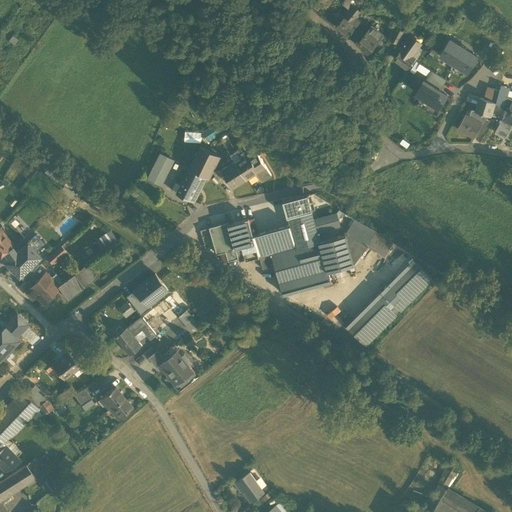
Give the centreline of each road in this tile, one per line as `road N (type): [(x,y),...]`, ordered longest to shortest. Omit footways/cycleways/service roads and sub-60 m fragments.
road 1 (track): [(511,451),(175,238),(0,113)]
road 2 (residential): [(389,156),(330,183),(204,213),(71,323)]
road 3 (residential): [(219,511),(161,410),(71,323)]
road 4 (residential): [(389,156),(377,80),(295,0)]
road 5 (residential): [(511,154),(447,147),(389,156)]
